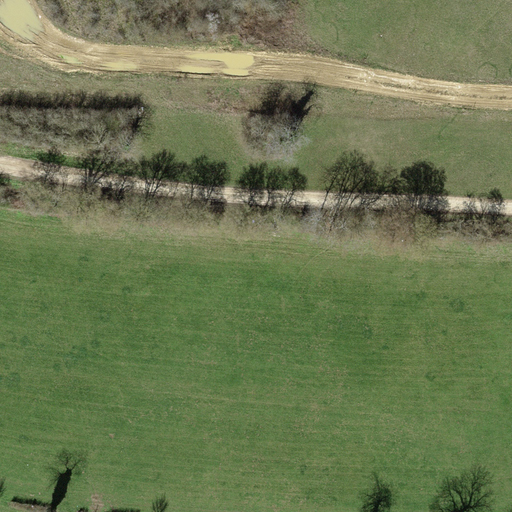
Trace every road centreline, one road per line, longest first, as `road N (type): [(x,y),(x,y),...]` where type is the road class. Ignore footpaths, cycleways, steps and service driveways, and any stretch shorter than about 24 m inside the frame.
road 1 (track): [(18,0),(62,48),(90,59),(267,64),(511,96)]
road 2 (track): [(511,211),(226,195),(0,167)]
